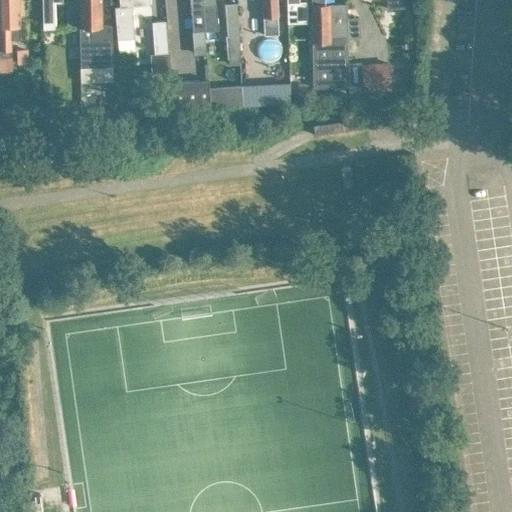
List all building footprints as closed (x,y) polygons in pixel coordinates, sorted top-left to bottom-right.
[(0,0),(0,50),(13,50),(13,39),(19,39),(18,26),(18,14),(17,0),(0,0)] [(63,3),(63,0),(42,0),(43,20),(43,29),(55,29),(54,3),(63,3)] [(79,27),(78,0),(66,1),(66,28),(79,27)] [(112,65),(112,26),(101,26),(100,0),(78,0),(79,27),(80,66),(112,65)] [(119,0),(120,7),(115,7),(118,40),(135,39),(132,7),(151,5),(150,0),(119,0)] [(189,0),(190,7),(193,33),(205,32),(202,0),(189,0)] [(202,0),(205,32),(218,31),(216,4),(215,4),(214,0),(202,0)] [(262,0),(265,35),(279,34),(276,0),(262,0)] [(287,0),(288,22),(307,22),(307,0),(299,1),(299,0),(287,0)] [(310,0),(312,87),(347,86),(347,84),(347,64),(346,3),(324,3),(324,0),(310,0)] [(238,4),(225,4),(228,60),(240,60),(238,4)] [(44,44),(43,29),(43,20),(30,20),(31,45),(44,44)] [(166,21),(152,22),(155,54),(169,53),(166,21)] [(0,66),(14,66),(13,50),(0,50),(0,66)] [(389,87),(388,64),(361,65),(362,89),(389,87)] [(76,78),(76,94),(110,93),(109,77),(76,78)] [(209,79),(172,82),(170,82),(172,110),(211,107),(209,79)] [(284,112),(284,94),(240,95),(240,112),(284,112)] [(25,108),(3,109),(3,122),(25,122),(25,108)] [(408,122),(406,111),(394,113),(396,123),(408,122)] [(373,117),(373,118),(374,127),(389,124),(387,114),(373,117)] [(41,511),(39,494),(22,496),(22,500),(0,503),(0,511),(41,511)]
